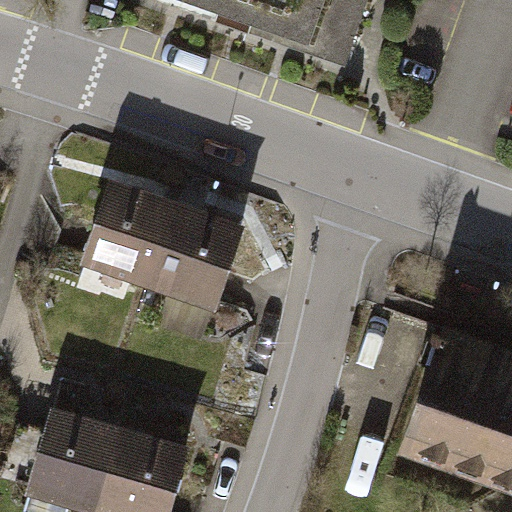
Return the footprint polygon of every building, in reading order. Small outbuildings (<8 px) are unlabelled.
[(184,0),(256,25),(261,8),(354,40),(368,0),(184,0)] [(185,215),(115,191),(85,279),(155,303),(185,215)] [(255,239),(185,215),(155,303),(224,327),(255,239)] [(511,353),(462,336),(416,462),(511,496),(511,353)] [(108,511),(130,443),(56,420),(28,511),(30,511),(108,511)] [(189,511),(203,465),(130,443),(108,511),(189,511)]
